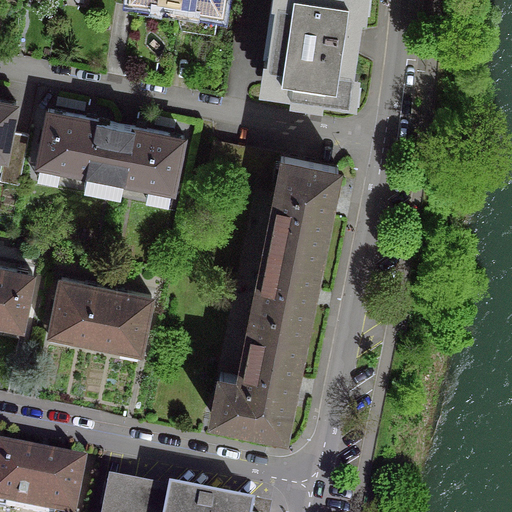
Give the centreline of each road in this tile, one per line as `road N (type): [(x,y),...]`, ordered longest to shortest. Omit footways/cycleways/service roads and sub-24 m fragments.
road 1 (residential): [(382,139),(0,64)]
road 2 (residential): [(382,139),(311,478)]
road 3 (residential): [(311,478),(0,417)]
road 4 (residential): [(401,0),(382,139)]
